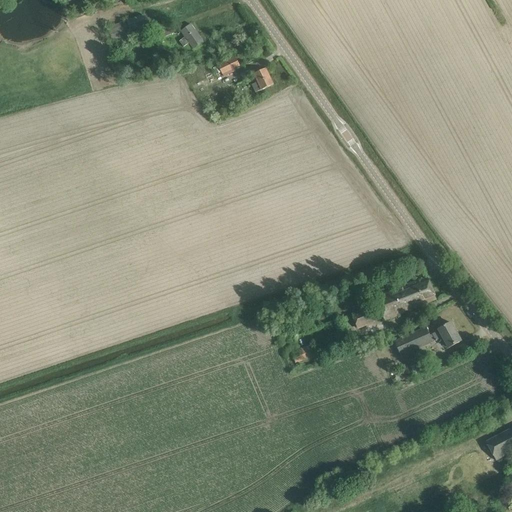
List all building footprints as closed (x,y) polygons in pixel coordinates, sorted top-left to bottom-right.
[(203,41),(191,25),(181,32),(185,37),(180,41),(184,47),(189,43),(193,49),(203,41)] [(160,32),(155,34),(158,42),(159,46),(163,44),(162,41),(163,40),(163,38),(174,34),(171,26),(160,30),(160,32)] [(227,62),(213,69),(216,75),(221,72),(222,74),(231,70),(234,69),(240,66),(236,58),(227,62)] [(274,85),(266,69),(254,74),(258,82),(252,85),(256,93),(274,85)] [(416,281),(394,290),(404,313),(425,305),(425,304),(436,300),(427,278),(416,282),(416,281)] [(367,286),(360,288),(363,294),(369,292),(367,286)] [(404,313),(395,291),(386,295),(386,293),(376,297),(385,321),(404,313)] [(375,322),(369,308),(352,314),(358,329),(375,322)] [(461,341),(451,323),(439,330),(439,331),(432,335),(436,342),(443,338),(449,348),(461,341)] [(433,343),(426,328),(394,342),(402,357),(433,343)] [(370,342),(360,346),(360,347),(362,351),(372,347),(371,344),(370,342)] [(317,357),(313,345),(291,352),(295,364),(317,357)] [(418,363),(414,365),(417,372),(422,370),(421,368),(428,365),(432,372),(440,368),(436,360),(428,364),(427,361),(419,365),(418,363)] [(497,461),(511,452),(511,428),(487,442),(497,461)]
